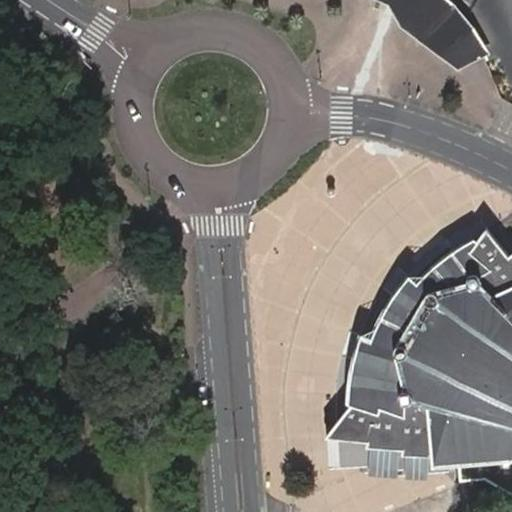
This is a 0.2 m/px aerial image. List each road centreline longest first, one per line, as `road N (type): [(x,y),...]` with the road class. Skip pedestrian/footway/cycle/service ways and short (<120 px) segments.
road 1 (unclassified): [(252,511),(227,224),(235,188)]
road 2 (unclassified): [(203,191),(226,511)]
road 3 (residential): [(293,112),(278,64),(238,33),(187,32),(146,61)]
road 4 (residential): [(342,113),(437,135),(511,168)]
road 5 (residential): [(146,61),(129,109),(133,134),(162,175),(203,191)]
